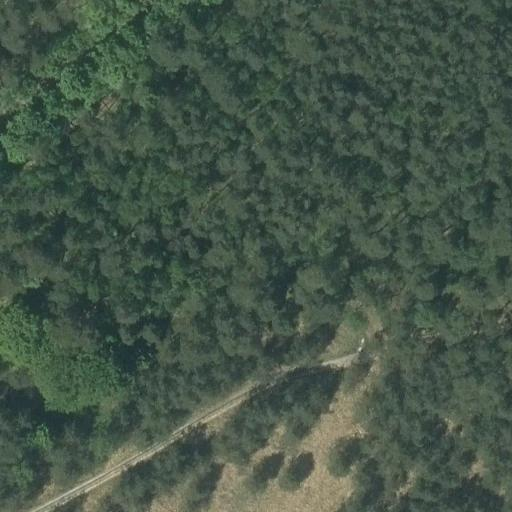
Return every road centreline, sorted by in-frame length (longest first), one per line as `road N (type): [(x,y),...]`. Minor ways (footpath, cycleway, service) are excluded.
road 1 (track): [(39,511),(293,374),(435,328),(511,316)]
road 2 (track): [(0,125),(148,0)]
